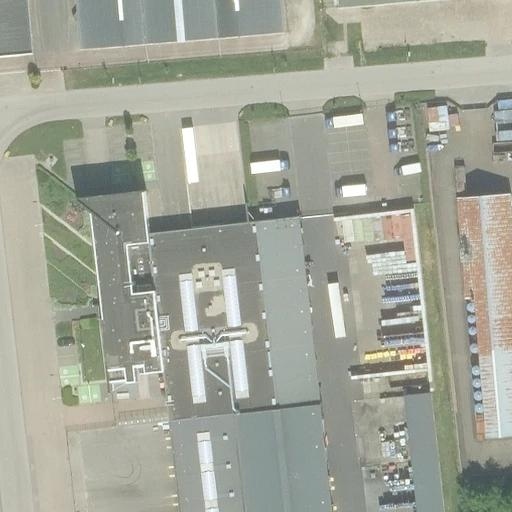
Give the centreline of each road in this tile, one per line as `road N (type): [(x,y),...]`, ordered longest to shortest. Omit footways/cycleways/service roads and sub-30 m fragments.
road 1 (unclassified): [(511,76),(0,117)]
road 2 (unknown): [(297,93),(345,511)]
